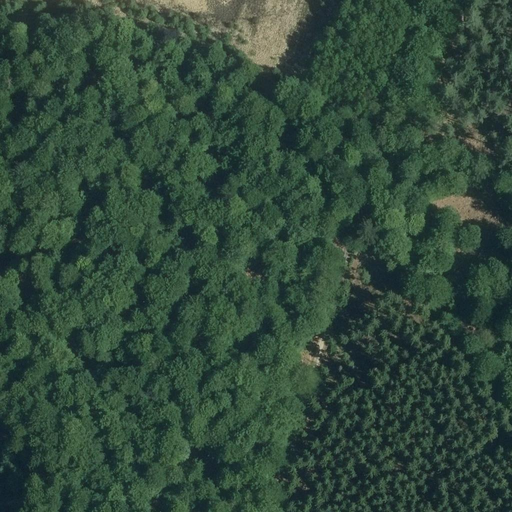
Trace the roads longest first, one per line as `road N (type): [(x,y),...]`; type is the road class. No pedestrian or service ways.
road 1 (track): [(419,0),(275,511)]
road 2 (track): [(511,179),(383,124)]
